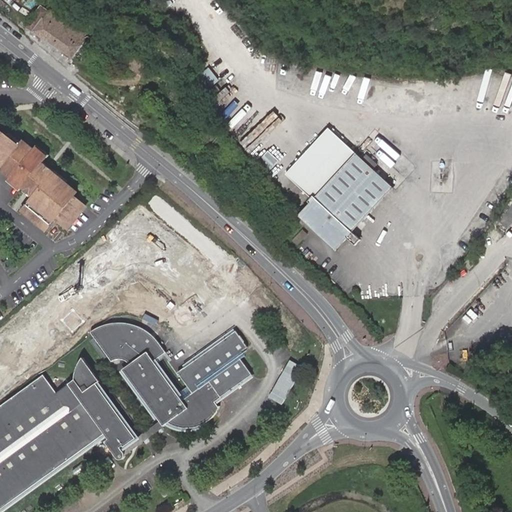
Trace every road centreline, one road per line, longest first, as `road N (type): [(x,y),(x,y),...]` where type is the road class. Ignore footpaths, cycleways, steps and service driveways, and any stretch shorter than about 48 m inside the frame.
road 1 (residential): [(156,160),(101,219),(51,248),(0,295)]
road 2 (secondary): [(377,363),(237,230)]
road 3 (secondary): [(237,230),(328,332),(340,378)]
road 4 (unclassified): [(215,511),(342,417)]
road 5 (secondary): [(52,76),(156,160)]
